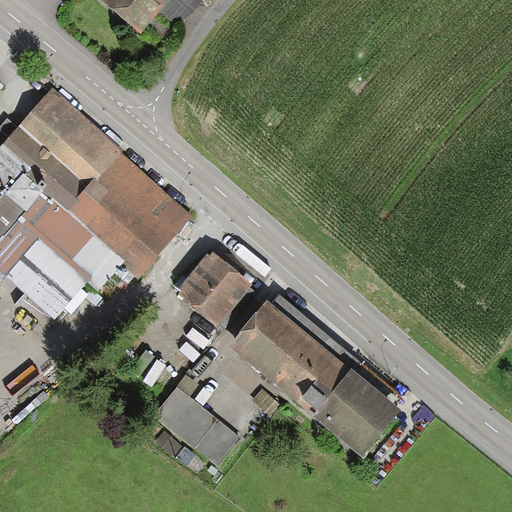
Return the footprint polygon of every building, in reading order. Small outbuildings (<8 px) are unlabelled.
[(158,0),(110,0),(140,24),(158,0)] [(0,267),(6,262),(51,302),(81,269),(97,284),(118,260),(137,277),(197,210),(50,80),(0,136),(0,267)] [(249,273),(208,239),(173,282),(214,316),(249,273)] [(395,393),(262,290),(228,334),(360,437),(395,393)] [(238,434),(176,384),(153,412),(215,462),(238,434)]
